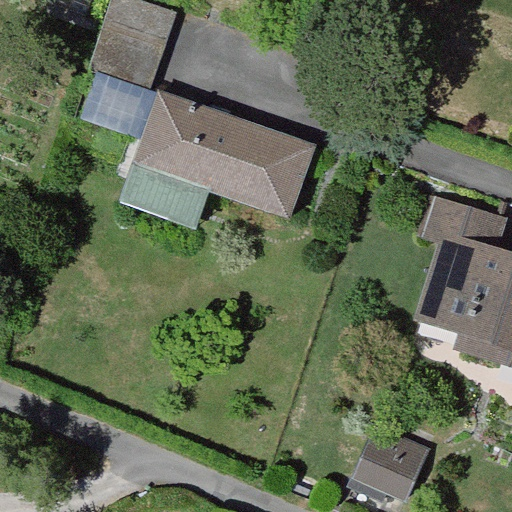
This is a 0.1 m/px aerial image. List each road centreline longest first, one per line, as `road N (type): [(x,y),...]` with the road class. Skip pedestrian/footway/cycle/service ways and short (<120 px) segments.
road 1 (residential): [(154,468),(0,400)]
road 2 (residential): [(13,511),(154,468)]
